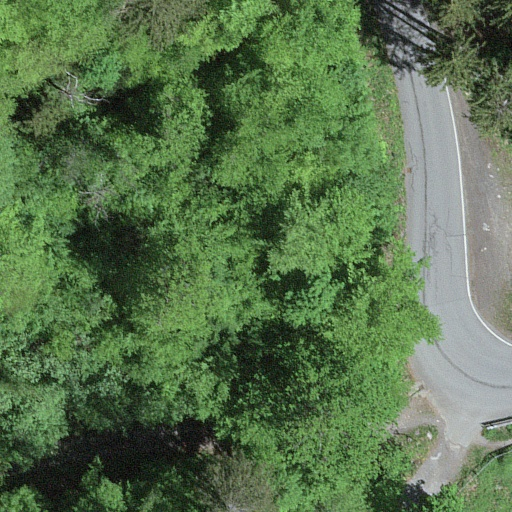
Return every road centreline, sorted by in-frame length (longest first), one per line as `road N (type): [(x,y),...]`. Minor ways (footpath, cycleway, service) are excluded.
road 1 (track): [(463,444),(462,370),(421,402),(344,422),(186,436),(0,476)]
road 2 (unclassified): [(511,382),(462,370),(437,315),(434,164),(400,0)]
